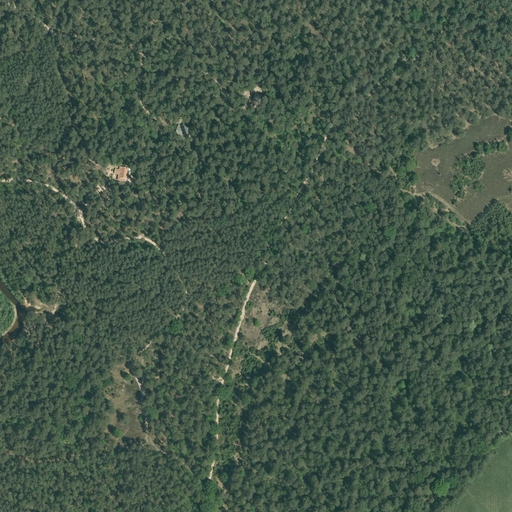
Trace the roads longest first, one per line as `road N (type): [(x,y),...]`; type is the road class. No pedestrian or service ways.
road 1 (track): [(219,395),(248,294),(331,135),(396,65),(428,56),(457,0)]
road 2 (track): [(218,0),(342,59),(349,68),(343,122)]
road 3 (track): [(414,511),(486,444),(511,434)]
